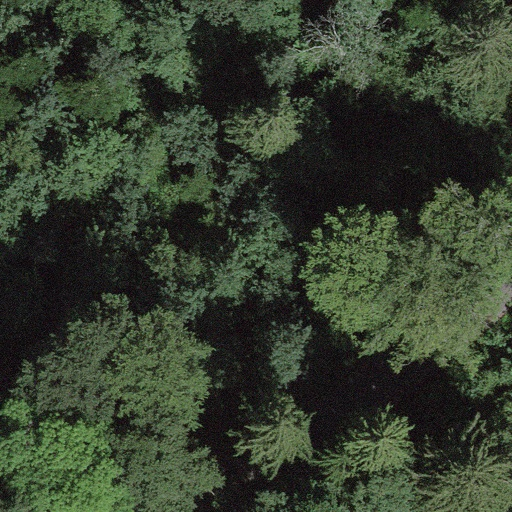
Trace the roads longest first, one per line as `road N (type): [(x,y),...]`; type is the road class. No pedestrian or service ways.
road 1 (unclassified): [(511,277),(297,446),(171,511)]
road 2 (track): [(0,356),(197,500)]
